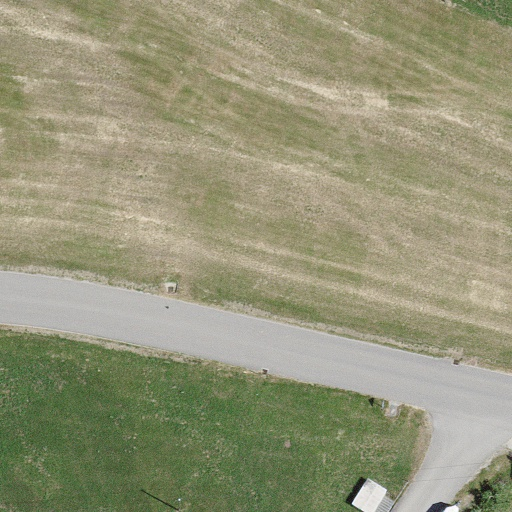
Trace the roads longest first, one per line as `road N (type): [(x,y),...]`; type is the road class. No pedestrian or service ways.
road 1 (unclassified): [(496,396),(0,294)]
road 2 (residential): [(496,396),(412,511)]
